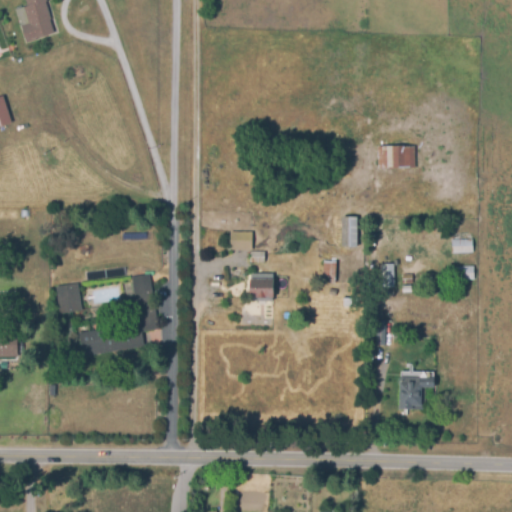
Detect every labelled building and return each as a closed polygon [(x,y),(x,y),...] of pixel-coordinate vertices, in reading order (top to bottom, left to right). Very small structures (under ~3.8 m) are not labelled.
[(26,43),(21,27),(30,24),(24,8),(28,6),(25,0),(47,0),(48,1),(46,2),(52,21),(50,22),(54,33),(26,43)] [(0,95),(0,125),(10,122),(1,96),(0,95)] [(415,168),(378,168),(378,146),(415,146),(415,168)] [(357,247),(334,247),(335,217),(358,217),(357,247)] [(252,250),(230,249),(231,231),(252,232),(252,250)] [(452,253),(451,239),(474,238),(474,253),(452,253)] [(264,262),(251,263),(251,252),(264,252),(264,262)] [(382,286),(380,264),(393,263),(393,258),(398,258),(398,265),(395,266),(396,285),(382,286)] [(336,283),(323,283),(324,260),(337,261),(336,283)] [(454,280),(453,267),(474,266),(474,279),(454,280)] [(402,283),(402,274),(406,274),(406,270),(412,270),(412,283),(402,283)] [(251,301),(250,273),(273,273),(273,300),(251,301)] [(82,356),(78,331),(129,323),(126,302),(134,301),(130,278),(150,275),(159,329),(143,332),(145,346),(82,356)] [(76,283),(79,309),(57,312),(54,286),(76,283)] [(393,345),(375,344),(377,319),(395,321),(393,345)] [(0,327),(16,327),(17,355),(0,355),(0,327)] [(412,409),(399,409),(400,371),(421,372),(420,377),(435,377),(434,388),(422,388),(421,406),(412,406),(412,409)]
